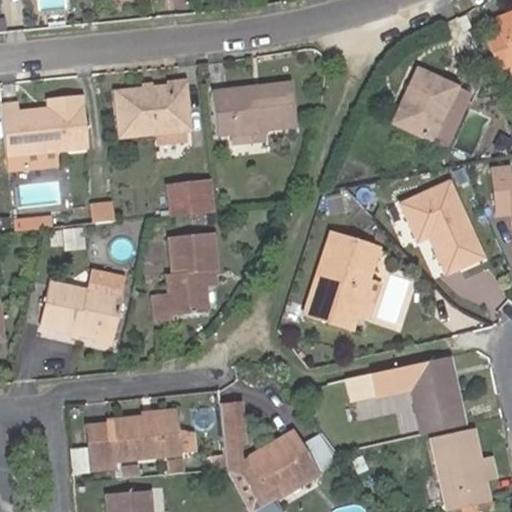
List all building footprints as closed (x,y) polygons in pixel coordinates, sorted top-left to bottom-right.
[(511,8),(493,16),(494,22),(511,15),(511,8)] [(511,15),(494,22),(497,30),(483,35),(495,64),(511,58),(511,15)] [(431,141),(456,87),(418,69),(391,121),(431,141)] [(224,126),(256,122),(290,119),(285,75),(205,84),(209,127),(224,126)] [(152,123),(179,120),(186,119),(181,76),(164,78),(148,80),(139,81),(111,84),(115,128),(152,123)] [(17,102),(0,104),(0,118),(2,150),(86,140),(80,87),(58,89),(59,98),(46,99),(17,102)] [(45,91),(46,99),(59,98),(58,89),(45,91)] [(16,95),(0,95),(0,104),(17,102),(16,95)] [(180,131),(179,120),(152,123),(154,134),(180,131)] [(257,129),(256,122),(224,126),(225,132),(257,129)] [(511,173),(511,174),(509,163),(492,167),(498,211),(511,209),(511,173)] [(205,177),(182,179),(185,210),(208,208),(205,177)] [(163,212),(185,210),(182,179),(161,181),(163,212)] [(446,270),(481,253),(448,179),(400,202),(417,238),(429,233),(446,270)] [(196,268),(204,268),(208,267),(204,230),(162,233),(166,271),(160,273),(162,290),(147,292),(149,317),(167,315),(167,311),(201,307),(198,281),(196,268)] [(350,325),(355,311),(364,283),(357,281),(361,273),(368,275),(377,245),(328,230),(304,309),(350,325)] [(205,280),(204,268),(196,268),(198,281),(205,280)] [(35,314),(80,324),(89,326),(91,327),(107,330),(117,285),(83,276),(81,282),(44,273),(35,314)] [(364,283),(355,311),(367,314),(378,279),(368,275),(361,273),(357,281),(364,283)] [(461,424),(447,354),(405,362),(420,432),(461,424)] [(180,452),(176,413),(144,415),(109,418),(110,423),(89,425),(93,465),(114,463),(113,456),(180,452)] [(456,507),(489,499),(482,469),(482,468),(478,449),(474,429),(431,439),(446,509),(456,507)] [(238,464),(262,506),(322,472),(297,431),(238,464)] [(478,449),(482,468),(493,466),(490,447),(478,449)] [(108,493),(109,511),(152,511),(151,490),(108,493)]
